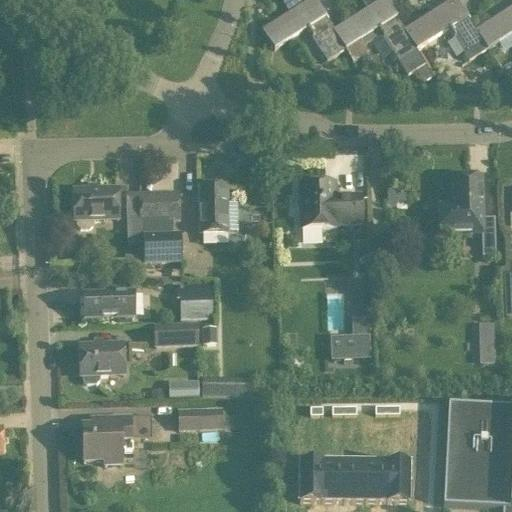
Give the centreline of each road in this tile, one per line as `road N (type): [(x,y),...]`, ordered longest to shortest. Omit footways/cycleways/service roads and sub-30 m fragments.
road 1 (residential): [(45,511),(31,153),(150,150),(181,130),(191,107)]
road 2 (residential): [(511,128),(324,130),(191,107)]
road 3 (residential): [(191,107),(23,0)]
